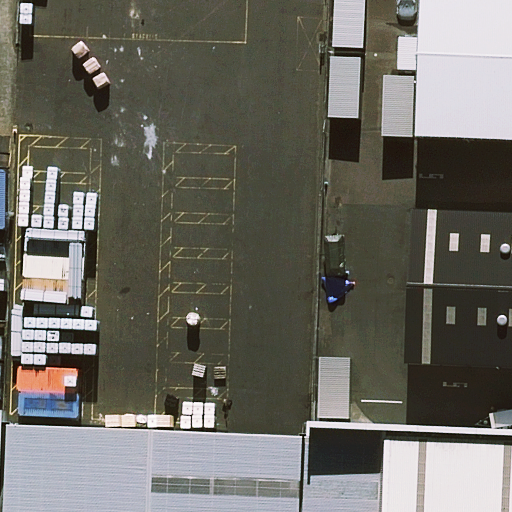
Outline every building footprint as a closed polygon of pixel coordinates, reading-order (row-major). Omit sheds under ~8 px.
[(362,50),(363,0),(336,0),(334,49),(362,50)] [(511,0),(424,0),(419,118),(511,122),(511,0)] [(362,63),(334,61),(332,120),(359,121),(362,63)] [(511,202),(437,199),(431,346),(511,349),(511,202)] [(305,420),(10,408),(6,511),(300,511),(304,441),(305,420)] [(511,511),(511,449),(304,441),(300,511),(511,511)]
